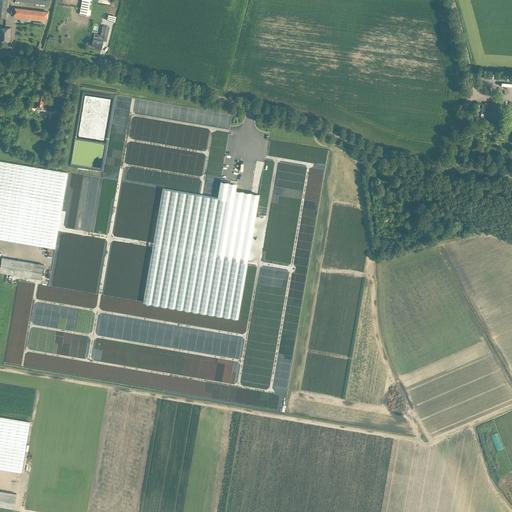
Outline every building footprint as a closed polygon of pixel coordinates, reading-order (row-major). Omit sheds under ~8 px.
[(0,0),(0,17),(7,18),(9,0),(0,0)] [(15,8),(14,18),(23,19),(26,19),(31,20),(31,19),(47,21),(47,18),(48,12),(15,8)] [(0,27),(0,40),(10,40),(10,28),(0,27)] [(94,34),(92,46),(98,47),(97,48),(101,49),(104,36),(94,34)] [(37,106),(46,107),(47,99),(44,99),(44,94),(39,94),(37,106)] [(50,95),(47,110),(54,111),(57,97),(50,95)] [(0,160),(0,238),(55,248),(67,172),(0,160)] [(217,198),(162,189),(143,302),(238,318),(259,194),(235,191),(236,185),(220,183),(217,198)] [(2,257),(0,269),(0,271),(41,279),(43,267),(44,264),(2,257)] [(30,422),(0,416),(0,468),(21,472),(30,422)] [(0,490),(0,505),(14,508),(17,494),(0,490)]
